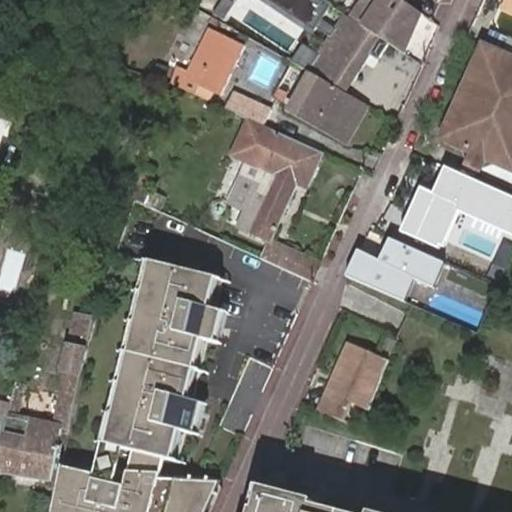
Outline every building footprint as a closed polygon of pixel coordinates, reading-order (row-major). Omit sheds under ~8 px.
[(300,11),(304,0),(287,0),(285,5),(300,11)] [(402,0),(361,0),(350,17),(389,44),(406,55),(424,15),(405,2),(402,0)] [(511,0),(506,0),(505,2),(511,5),(511,60),(484,48),(441,139),(459,147),(470,152),(465,164),(480,170),(509,183),(511,176),(511,0)] [(220,9),(226,12),(231,5),(224,1),(220,9)] [(511,5),(505,2),(501,10),(511,14),(511,5)] [(319,57),(346,15),(330,4),(302,46),(319,57)] [(350,17),(346,15),(319,57),(302,46),(292,63),(293,63),(311,74),(322,80),(344,93),(353,79),(355,80),(372,55),(379,60),(389,44),(350,17)] [(189,32),(199,36),(205,23),(196,19),(189,32)] [(188,71),(176,66),(172,84),(203,99),(207,89),(221,96),(245,46),(209,28),(188,71)] [(376,68),(401,84),(414,63),(389,48),(376,68)] [(347,142),(367,106),(344,93),(322,80),(311,74),(290,110),(347,142)] [(265,127),(269,129),(277,113),(243,97),(235,114),(247,119),(265,127)] [(250,163),(265,127),(247,119),(231,154),(250,163)] [(308,190),(323,154),(269,129),(265,127),(250,163),(254,165),(235,206),(246,211),(239,227),(271,242),(298,185),(308,190)] [(459,147),(465,164),(470,152),(459,147)] [(511,197),(446,168),(434,195),(420,189),(400,233),(446,253),(463,215),(511,236),(511,197)] [(144,190),(139,203),(152,209),(159,196),(144,190)] [(126,219),(131,205),(122,202),(117,216),(126,219)] [(446,262),(391,238),(380,262),(418,280),(435,287),(446,262)] [(263,260),(294,274),(302,257),(271,242),(263,260)] [(380,262),(360,253),(348,278),(407,304),(418,280),(380,262)] [(294,274),(312,283),(320,265),(302,257),(294,274)] [(103,444),(105,444),(110,446),(155,264),(148,262),(139,260),(139,261),(148,264),(140,293),(132,291),(132,292),(135,293),(128,323),(124,322),(124,323),(127,324),(124,337),(129,339),(126,353),(117,351),(117,352),(125,354),(122,368),(117,367),(113,381),(109,381),(109,382),(113,383),(106,412),(103,411),(102,412),(111,414),(104,443),(95,441),(95,442),(103,444)] [(142,454),(166,459),(178,462),(179,461),(185,432),(185,431),(193,403),(193,402),(200,372),(200,371),(208,343),(208,342),(215,312),(215,311),(221,286),(222,282),(223,281),(155,264),(110,446),(117,448),(125,450),(135,452),(142,454)] [(446,264),(434,289),(485,312),(497,288),(446,264)] [(88,349),(93,319),(76,316),(70,345),(64,373),(67,374),(57,426),(20,417),(26,391),(27,387),(17,384),(14,399),(9,415),(7,424),(2,449),(0,460),(0,473),(51,481),(63,428),(71,430),(82,377),(88,349)] [(362,428),(392,360),(341,338),(312,406),(362,428)] [(0,448),(2,449),(7,424),(9,415),(14,399),(0,397),(0,448)] [(105,444),(98,472),(119,473),(124,455),(125,450),(117,448),(110,446),(105,444)] [(54,511),(212,511),(223,489),(216,478),(177,476),(176,481),(161,480),(161,476),(166,459),(142,454),(135,452),(129,474),(119,473),(98,472),(77,471),(75,471),(63,469),(57,497),(54,511)] [(330,511),(316,508),(317,504),(288,496),(263,490),(257,511),(255,511),(330,511)]
